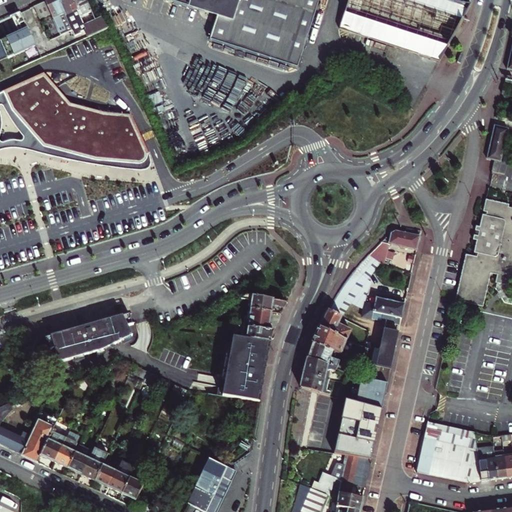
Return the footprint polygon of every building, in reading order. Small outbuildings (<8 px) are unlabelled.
[(61,36),(73,31),(59,0),(48,0),(34,7),(40,19),(51,14),(61,36)] [(84,25),(76,8),(72,0),(59,0),(73,31),(75,36),(82,33),(82,32),(86,30),(84,25)] [(72,0),(76,8),(83,5),(88,16),(92,14),(85,0),(72,0)] [(164,0),(217,17),(209,40),(296,68),(318,0),(164,0)] [(349,0),(339,29),(440,61),(470,5),(452,0),(448,0),(449,1),(446,0),(349,0)] [(0,41),(0,42),(7,58),(36,45),(28,28),(21,13),(12,17),(19,32),(0,40),(0,41)] [(86,30),(89,37),(108,28),(103,17),(95,20),(84,25),(86,30)] [(71,104),(44,74),(3,92),(12,112),(42,148),(96,162),(140,166),(145,163),(148,157),(148,154),(131,115),(103,113),(71,104)] [(500,162),(506,138),(508,129),(494,126),(487,159),(493,161),(500,162)] [(500,162),(493,161),(491,172),(503,174),(506,163),(500,162)] [(495,275),(494,282),(495,283),(500,284),(511,286),(511,204),(511,209),(506,208),(507,205),(485,200),(483,212),(484,212),(484,216),(481,215),(479,228),(475,227),(472,240),(476,241),(473,254),(475,254),(475,257),(465,255),(464,255),(454,301),(455,301),(481,307),(489,273),(495,275)] [(389,245),(416,251),(421,232),(402,227),(390,233),(369,254),(379,265),(383,267),(384,260),(391,261),(393,254),(387,252),(389,245)] [(379,265),(369,254),(356,269),(339,293),(371,293),(374,282),(372,282),(368,280),(379,265)] [(500,284),(495,283),(494,288),(502,301),(511,302),(511,296),(505,295),(499,287),(500,284)] [(335,313),(344,317),(352,303),(367,310),(368,304),(371,293),(339,293),(328,310),(335,313)] [(250,309),(254,310),(255,310),(273,313),(282,314),(286,304),(263,300),(252,299),(250,309)] [(375,299),(373,306),(371,318),(372,318),(400,324),(404,305),(375,299)] [(365,317),(371,318),(373,306),(368,304),(367,310),(365,317)] [(254,310),(251,328),(272,332),(273,325),(271,325),(273,313),(255,310),(254,310)] [(328,310),(319,328),(352,343),(356,335),(341,328),(346,318),(344,317),(328,310)] [(116,318),(51,336),(58,363),(102,350),(133,336),(122,317),(116,318)] [(238,326),(236,338),(246,339),(247,334),(250,334),(251,328),(238,326)] [(272,332),(251,328),(250,334),(247,334),(246,339),(270,343),(274,332),(273,332),(272,332)] [(319,328),(312,344),(342,354),(346,356),(352,343),(319,328)] [(390,368),(398,332),(384,329),(379,350),(369,348),(367,362),(378,365),(390,368)] [(260,404),(270,343),(246,339),(236,338),(228,336),(219,396),(260,404)] [(307,359),(336,367),(343,369),(344,364),(339,362),(342,354),(312,344),(307,359)] [(307,359),(303,374),(328,380),(330,371),(334,372),(336,367),(307,359)] [(390,368),(378,365),(375,379),(387,383),(390,368)] [(303,374),(300,388),(303,389),(314,392),(329,396),(330,393),(326,391),(328,380),(303,374)] [(385,395),(387,383),(375,379),(362,374),(359,388),(385,395)] [(359,388),(357,403),(382,411),(385,395),(359,388)] [(372,459),(382,411),(357,403),(346,401),(334,454),(343,455),(372,459)] [(0,408),(0,444),(22,455),(31,436),(23,432),(20,437),(0,427),(0,426),(13,411),(16,409),(14,402),(0,408)] [(40,456),(52,432),(56,424),(46,419),(45,422),(39,419),(31,436),(22,455),(37,462),(40,456)] [(475,448),(474,434),(427,424),(416,472),(468,483),(479,482),(475,448)] [(65,437),(52,432),(40,456),(54,462),(65,438),(65,437)] [(65,438),(54,462),(67,469),(79,445),(65,438)] [(79,445),(67,469),(80,475),(92,451),(79,444),(79,445)] [(483,447),(487,481),(497,479),(493,451),(493,446),(483,447)] [(479,482),(487,481),(483,447),(475,448),(479,482)] [(107,455),(93,448),(92,451),(80,475),(94,481),(102,465),(107,455)] [(503,450),(493,451),(497,479),(506,478),(503,458),(503,450)] [(342,473),(344,473),(342,483),(354,485),(367,487),(372,459),(343,455),(342,464),(343,464),(342,473)] [(511,477),(511,457),(503,458),(506,478),(511,477)] [(116,471),(108,488),(121,494),(129,478),(135,467),(121,460),(116,471)] [(216,511),(222,502),(236,473),(226,469),(209,460),(184,511),(185,511),(216,511)] [(94,481),(108,488),(116,471),(102,465),(94,481)] [(318,492),(329,497),(333,489),(335,480),(342,483),(344,473),(342,473),(336,471),(334,473),(331,478),(325,476),(318,492)] [(143,484),(129,478),(121,494),(135,501),(143,484)] [(340,491),(342,483),(335,480),(333,489),(340,491)] [(342,483),(340,491),(336,511),(359,511),(362,499),(351,497),(354,485),(342,483)] [(325,511),(333,489),(329,497),(322,511),(325,511)] [(322,511),(329,497),(318,492),(312,490),(302,511),(322,511)]
